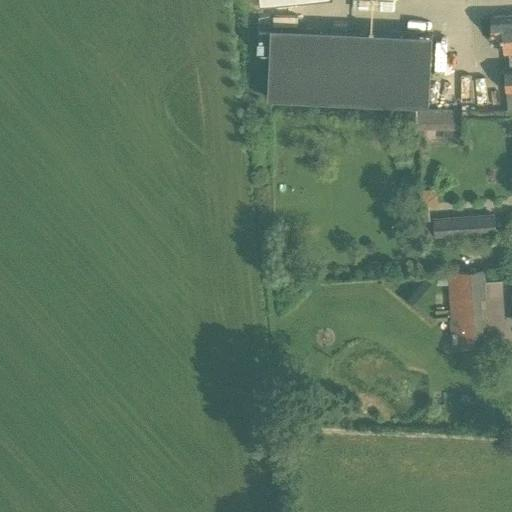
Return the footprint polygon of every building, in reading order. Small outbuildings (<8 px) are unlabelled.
[(506,51),(511,50),(511,13),(492,14),(493,35),(505,34),(506,51)] [(426,103),(428,62),(430,33),(271,26),(268,95),(426,103)] [(460,128),(461,110),(416,109),(415,128),(431,128),(431,141),(459,141),(459,128),(460,128)] [(422,205),(437,204),(437,193),(431,188),(421,189),(422,205)] [(433,217),(433,218),(421,219),(423,236),(434,235),(434,236),(496,230),(494,213),(433,217)] [(483,332),(481,311),(487,311),(484,268),(447,271),(451,330),(453,330),(454,344),(475,343),(474,332),(483,332)]
